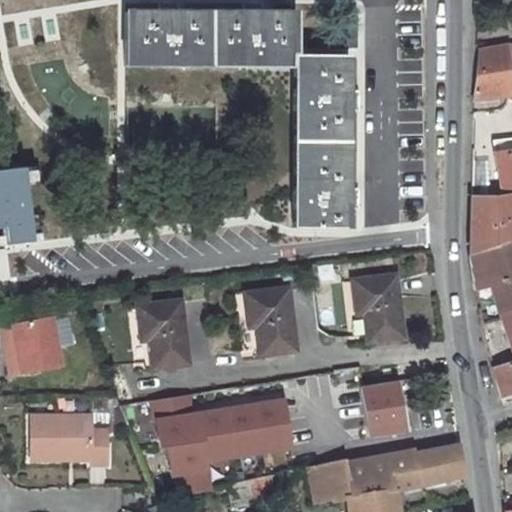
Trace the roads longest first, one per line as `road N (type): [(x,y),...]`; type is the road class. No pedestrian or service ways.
road 1 (residential): [(447,0),(449,233),(483,511)]
road 2 (unknown): [(162,386),(463,346)]
road 3 (unknown): [(382,227),(383,0)]
